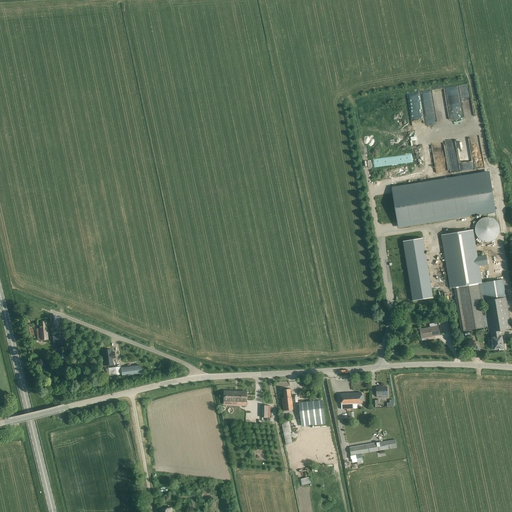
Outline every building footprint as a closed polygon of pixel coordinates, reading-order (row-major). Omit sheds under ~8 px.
[(462,111),(435,111),(425,111),(425,120),(462,121),(462,111)] [(489,171),(391,187),(398,228),(496,212),(489,171)] [(496,221),(495,220),(494,219),(493,219),(492,218),(491,218),(489,217),(488,217),(487,217),(485,217),(484,218),(483,218),(482,219),(481,219),(480,220),(479,221),(478,222),(477,223),(476,224),(476,225),(475,226),(475,228),(475,229),(475,230),(475,231),(475,232),(476,233),(476,234),(476,235),(477,236),(477,237),(478,238),(479,239),(480,239),(481,240),(482,241),(484,241),(485,242),(486,242),(487,242),(489,242),(490,242),(491,241),(492,241),(493,240),(495,239),(496,239),(496,238),(497,237),(498,236),(499,235),(499,233),(499,232),(500,231),(500,230),(500,228),(499,227),(499,226),(499,225),(498,223),(497,222),(496,221)] [(482,283),(480,266),(488,265),(487,255),(477,256),(473,230),(441,235),(446,263),(450,288),(454,287),(461,331),(466,331),(488,327),(489,333),(491,332),(493,344),(491,345),(491,348),(494,348),(494,349),(499,348),(499,350),(504,349),(503,345),(504,344),(504,340),(502,340),(501,330),(511,329),(506,297),(503,279),(482,283)] [(423,238),(403,241),(413,301),(433,297),(423,238)] [(39,321),(40,328),(37,329),(38,341),(48,340),(46,320),(39,321)] [(420,329),(421,333),(421,338),(440,335),(438,326),(437,326),(437,323),(429,324),(430,327),(420,329)] [(64,335),(52,336),(53,346),(65,344),(64,335)] [(102,354),(103,359),(104,366),(112,365),(112,362),(111,358),(115,358),(114,352),(111,352),(110,351),(110,350),(104,350),(104,354),(102,354)] [(140,364),(120,367),(122,375),(142,373),(140,364)] [(121,374),(120,366),(108,367),(108,375),(121,374)] [(388,394),(387,387),(376,387),(377,396),(381,396),(381,395),(388,394)] [(284,398),(282,398),(282,403),(283,411),(293,410),(292,397),(291,397),(290,389),(283,390),(284,398)] [(247,392),(224,391),(224,404),(238,405),(238,402),(247,402),(247,392)] [(341,394),(341,404),(342,409),(343,409),(354,409),(354,403),(362,403),(361,393),(341,394)] [(302,426),(325,423),(322,401),(299,404),(302,426)] [(262,405),(261,418),(268,418),(268,417),(270,417),(270,406),(268,406),(268,405),(262,405)] [(293,443),(288,421),(282,422),(286,445),(293,443)] [(397,448),(395,440),(349,448),(351,456),(397,448)] [(302,485),(311,483),(308,470),(300,471),(301,479),(302,485)]
